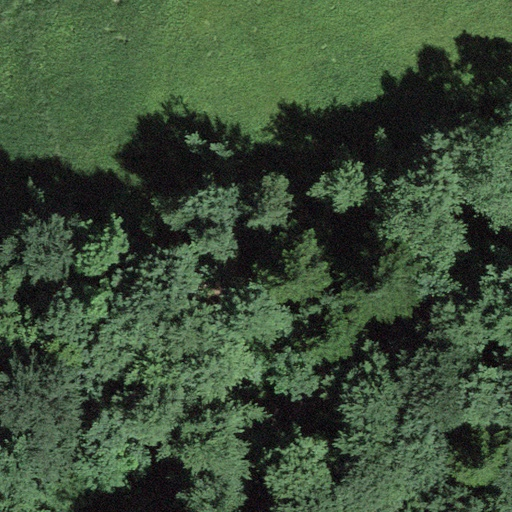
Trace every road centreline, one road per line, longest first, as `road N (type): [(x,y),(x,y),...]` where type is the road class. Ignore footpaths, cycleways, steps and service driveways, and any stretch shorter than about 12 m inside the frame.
road 1 (track): [(511,233),(423,315),(132,511)]
road 2 (trunk): [(511,192),(284,0)]
